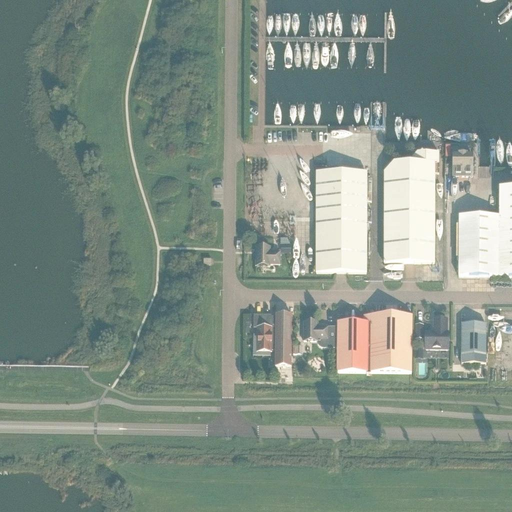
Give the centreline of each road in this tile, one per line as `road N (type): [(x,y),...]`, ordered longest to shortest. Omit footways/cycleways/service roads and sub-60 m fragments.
road 1 (unclassified): [(228,295),(228,0)]
road 2 (unclassified): [(228,295),(511,297)]
road 3 (tertiary): [(230,430),(511,435)]
road 4 (tertiary): [(230,430),(0,427)]
road 5 (unclassified): [(230,430),(228,295)]
